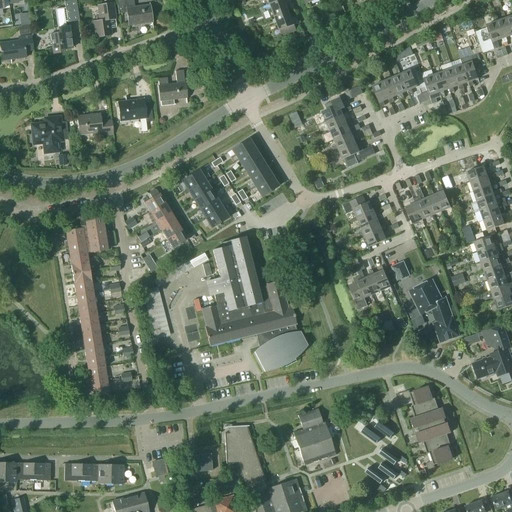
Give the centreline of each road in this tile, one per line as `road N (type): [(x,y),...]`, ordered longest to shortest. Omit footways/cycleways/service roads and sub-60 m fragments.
road 1 (residential): [(511,415),(432,371),(397,367),(149,418),(0,423)]
road 2 (residential): [(211,23),(40,86),(0,91)]
road 3 (tertiary): [(246,100),(430,1)]
road 4 (residential): [(145,379),(111,175)]
road 5 (tertiary): [(111,175),(246,100)]
road 6 (residential): [(511,180),(500,147),(491,144),(402,174)]
